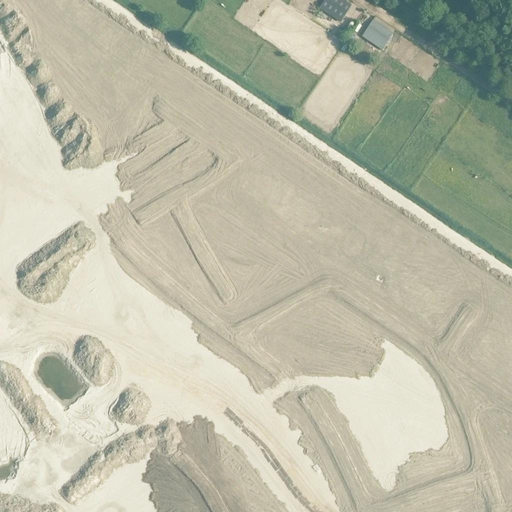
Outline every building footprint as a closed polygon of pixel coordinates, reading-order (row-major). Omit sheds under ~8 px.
[(350,7),(338,0),(324,0),(319,9),(340,22),(350,7)] [(391,35),(371,21),(361,37),(381,50),(391,35)] [(0,84),(9,81),(4,68),(0,69),(0,84)] [(2,102),(0,103),(0,116),(2,122),(22,113),(22,112),(17,103),(5,108),(2,102)] [(7,131),(2,133),(5,140),(16,135),(14,129),(26,123),(25,121),(26,120),(22,113),(2,122),(7,131)] [(23,139),(8,147),(13,157),(28,149),(23,139)] [(28,149),(13,157),(18,167),(34,158),(28,149)] [(34,158),(18,167),(23,176),(39,168),(34,158)] [(39,168),(23,176),(28,186),(44,178),(39,168)] [(44,178),(28,186),(34,196),(49,188),(44,178)] [(49,188),(34,196),(39,206),(54,197),(49,188)] [(54,197),(39,206),(44,215),(60,207),(54,197)] [(60,207),(44,215),(49,225),(65,217),(60,207)] [(82,256),(72,264),(77,270),(81,266),(87,275),(104,261),(97,252),(86,261),(82,256)] [(104,261),(87,275),(94,283),(90,286),(94,292),(104,284),(100,279),(111,270),(109,268),(110,268),(104,261)] [(110,290),(101,299),(106,304),(111,300),(119,309),(124,305),(130,299),(135,294),(126,284),(115,295),(110,290)] [(27,287),(18,294),(28,308),(37,301),(27,287)] [(18,294),(9,301),(19,315),(28,308),(18,294)] [(9,301),(0,308),(11,322),(19,315),(9,301)] [(136,304),(127,313),(132,318),(137,314),(150,327),(160,318),(154,312),(155,311),(150,306),(149,307),(146,304),(141,309),(136,304)] [(270,304),(255,319),(264,328),(279,313),(270,304)] [(0,308),(0,307),(0,325),(2,328),(11,322),(0,308)] [(279,313),(264,328),(272,337),(288,322),(279,313)] [(355,314),(342,332),(353,339),(365,321),(355,314)] [(365,321),(353,339),(363,346),(375,328),(365,321)] [(288,322),(272,337),(281,346),(296,330),(288,322)] [(375,328),(363,346),(373,352),(386,334),(375,328)] [(92,330),(84,336),(94,350),(103,344),(92,330)] [(296,330),(281,346),(290,355),(305,339),(296,330)] [(472,359),(482,366),(493,350),(483,343),(488,336),(481,331),(470,348),(476,352),(472,359)] [(386,334),(373,352),(384,359),(396,341),(386,334)] [(84,336),(76,342),(86,356),(94,350),(84,336)] [(305,339),(290,355),(298,364),(314,348),(305,339)] [(396,341),(384,359),(394,366),(406,348),(396,341)] [(76,342),(67,348),(78,362),(86,356),(76,342)] [(67,348),(59,355),(70,369),(78,362),(67,348)] [(406,348),(394,366),(404,373),(416,356),(411,352),(406,348)] [(502,356),(493,350),(482,366),(492,372),(497,366),(503,370),(511,357),(511,352),(507,349),(502,356)] [(197,363),(192,359),(184,368),(189,373),(193,369),(201,376),(216,359),(213,356),(212,357),(206,352),(197,363)] [(318,353),(301,367),(309,376),(326,362),(318,353)] [(59,355),(51,361),(62,375),(70,369),(59,355)] [(216,359),(201,376),(210,384),(206,388),(211,392),(220,383),(215,379),(224,368),(219,363),(219,362),(216,359)] [(51,361),(43,367),(54,381),(62,375),(51,361)] [(165,361),(156,367),(166,382),(175,376),(165,361)] [(326,362),(309,376),(317,386),(334,372),(326,362)] [(43,367),(35,373),(46,387),(54,381),(43,367)] [(156,367),(148,372),(157,387),(166,382),(156,367)] [(148,372),(139,378),(149,392),(157,387),(148,372)] [(334,372),(317,386),(325,395),(342,381),(334,372)] [(35,373),(27,379),(38,393),(46,387),(35,373)] [(426,376),(410,383),(415,393),(431,386),(426,376)] [(139,378),(131,383),(140,398),(149,392),(139,378)] [(342,381),(325,395),(333,405),(350,391),(342,381)] [(131,383),(122,388),(132,403),(140,398),(131,383)] [(238,400),(246,407),(261,390),(260,389),(260,390),(252,383),(243,394),(238,389),(229,399),(235,404),(238,400)] [(431,386),(415,393),(420,403),(436,396),(431,386)] [(122,388),(114,394),(123,409),(132,403),(122,388)] [(260,408),(269,398),(261,391),(261,390),(246,407),(254,413),(251,417),(256,422),(264,413),(260,408)] [(114,394),(105,399),(114,414),(123,409),(114,394)] [(436,396),(420,403),(424,413),(440,406),(436,396)] [(105,399),(96,405),(106,420),(114,414),(105,399)] [(440,406),(424,413),(429,423),(445,416),(440,406)] [(362,419),(349,426),(350,428),(349,429),(353,436),(373,426),(368,417),(373,415),(370,408),(359,414),(362,419)] [(86,413),(76,420),(89,436),(98,430),(101,434),(107,430),(100,420),(95,424),(86,413)] [(445,416),(429,423),(433,433),(449,426),(445,416)] [(76,420),(67,427),(76,439),(71,443),(78,452),(84,448),(80,443),(89,436),(76,420)] [(280,446),(298,435),(291,423),(278,431),(275,425),(264,432),(268,438),(273,435),(280,446)] [(373,426),(353,436),(353,437),(354,436),(359,446),(371,440),(374,445),(386,440),(382,433),(378,436),(373,426)] [(449,426),(433,433),(438,443),(454,436),(449,426)] [(216,448),(204,456),(210,466),(228,455),(222,446),(227,442),(224,436),(213,443),(216,448)] [(454,436),(438,443),(443,453),(458,446),(454,436)] [(49,441),(41,450),(55,465),(63,457),(67,462),(72,457),(64,448),(59,452),(49,441)] [(458,446),(443,453),(447,464),(463,456),(458,446)] [(380,458),(368,464),(369,466),(368,467),(372,474),(392,465),(387,456),(392,454),(389,447),(378,452),(380,458)] [(41,450),(32,458),(42,468),(37,473),(46,482),(51,477),(47,472),(55,465),(41,450)] [(294,471),(314,461),(312,457),(311,458),(308,452),(295,458),(293,452),(281,458),(284,464),(289,462),(294,471)] [(228,455),(210,466),(216,476),(229,468),(232,474),(242,468),(239,461),(234,465),(228,455)] [(316,465),(314,461),(294,471),(299,481),(294,483),(297,489),(308,484),(305,478),(318,472),(315,466),(316,465)] [(392,465),(372,474),(372,475),(377,484),(389,479),(392,485),(404,479),(401,473),(396,475),(392,465)] [(173,470),(164,477),(175,491),(184,484),(173,470)] [(21,474),(8,490),(18,498),(31,483),(35,486),(40,481),(30,473),(26,478),(21,474)] [(164,477),(155,484),(167,498),(175,491),(164,477)] [(155,484),(147,491),(158,505),(167,498),(155,484)] [(245,489),(229,495),(233,506),(249,499),(245,489)] [(330,489),(313,495),(316,505),(333,500),(330,489)] [(147,491),(138,498),(150,511),(158,505),(147,491)] [(138,498),(130,505),(135,511),(149,511),(150,511),(138,498)] [(249,499),(233,506),(235,511),(246,511),(253,509),(249,499)] [(333,500),(316,505),(318,511),(332,511),(336,511),(333,500)] [(477,500),(460,504),(461,511),(474,511),(479,511),(477,500)]
